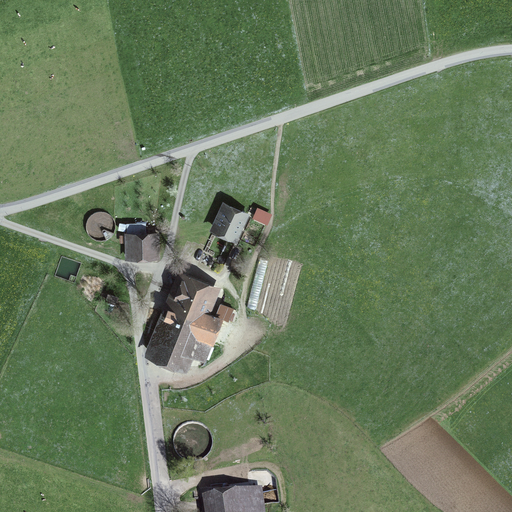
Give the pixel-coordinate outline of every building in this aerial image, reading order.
[(244,214),(225,205),(214,228),(234,237),(244,214)] [(255,216),(266,222),(270,215),(258,209),(255,216)] [(158,256),(158,234),(149,234),(149,241),(136,241),(136,234),(127,234),(127,257),(158,256)] [(210,291),(184,280),(172,309),(166,307),(148,350),(154,357),(179,367),(185,352),(204,360),(221,318),(202,310),(210,291)] [(210,511),(262,511),(259,491),(209,498),(210,511)]
